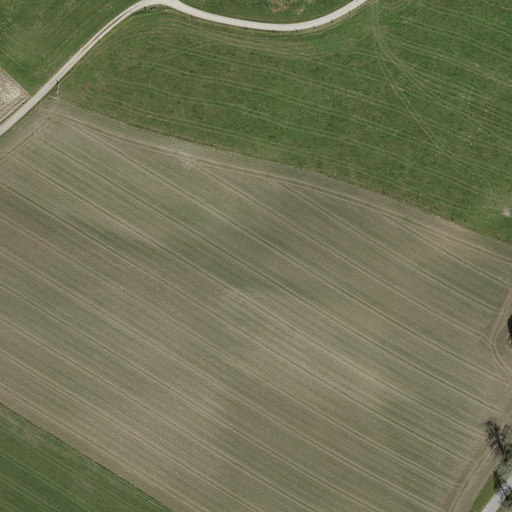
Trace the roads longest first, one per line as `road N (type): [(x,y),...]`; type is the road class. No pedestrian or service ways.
road 1 (track): [(151,0),(101,33),(0,133)]
road 2 (unclassified): [(361,0),(293,28),(226,21),(170,0)]
